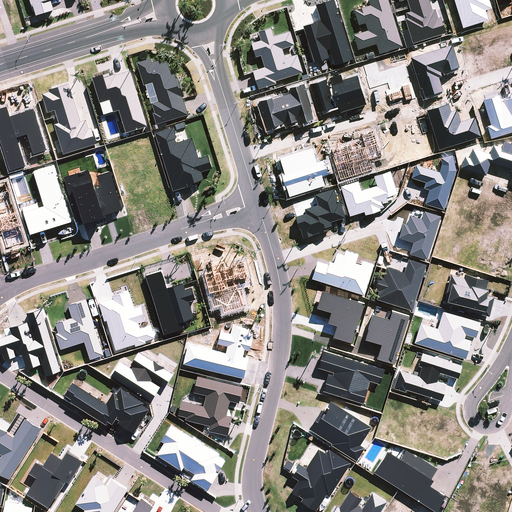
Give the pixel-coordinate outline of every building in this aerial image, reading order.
[(31,0),(36,15),(54,10),(50,0),(31,0)] [(318,22),(303,26),(314,62),(329,58),(326,50),(329,49),(334,65),(353,59),(334,0),(331,0),(316,5),(321,22),(318,23),(318,22)] [(379,54),(403,47),(388,0),(368,0),(370,6),(354,10),(358,25),(366,23),(368,31),(353,35),(358,50),(377,44),(379,54)] [(413,43),(446,33),(441,17),(438,18),(435,9),(432,10),(428,0),(398,0),(399,1),(403,0),(406,0),(410,11),(405,12),(407,18),(405,19),(413,43)] [(265,67),(253,71),(258,89),(277,84),(276,81),(303,73),(297,54),(285,58),(282,49),(294,45),(290,31),(274,36),(271,28),(259,32),(261,41),(251,44),(255,57),(261,56),(265,67)] [(137,63),(144,85),(146,85),(155,113),(152,113),(156,125),(158,124),(159,128),(167,126),(165,122),(189,115),(182,97),(184,97),(178,78),(176,78),(174,74),(172,75),(168,61),(160,64),(159,61),(152,62),(151,58),(137,63)] [(110,72),(92,78),(104,114),(119,110),(126,133),(147,126),(130,71),(116,75),(115,73),(110,75),(110,72)] [(49,92),(42,94),(48,112),(55,110),(59,123),(54,124),(63,154),(97,144),(92,128),(89,128),(86,120),(81,121),(69,84),(49,90),(49,92)]
